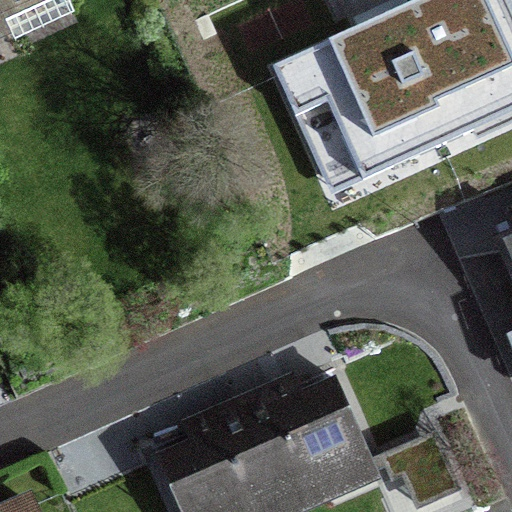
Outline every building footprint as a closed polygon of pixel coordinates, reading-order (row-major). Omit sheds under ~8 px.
[(0,0),(0,36),(4,35),(0,25),(0,10),(22,0),(0,0)] [(511,244),(503,249),(511,270),(511,244)] [(291,383),(236,407),(279,505),(284,503),(286,508),(317,490),(317,488),(367,466),(331,385),(298,399),(291,383)] [(276,511),(275,507),(279,505),(236,407),(182,431),(189,447),(156,461),(177,511),(276,511)] [(413,507),(453,490),(439,459),(420,468),(410,447),(380,461),(389,482),(400,477),(413,507)]
